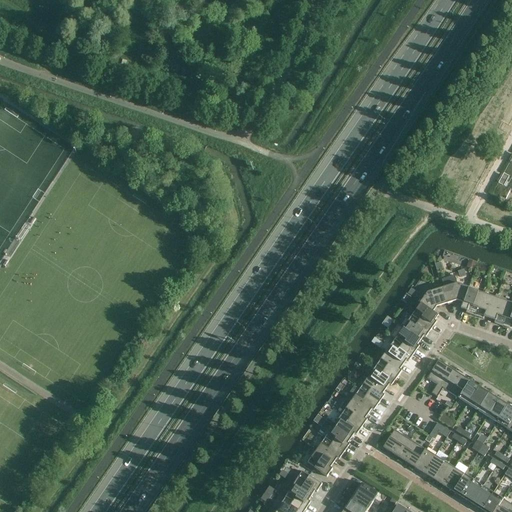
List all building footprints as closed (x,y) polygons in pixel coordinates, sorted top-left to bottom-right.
[(511,164),(509,163),(503,173),(511,178),(511,164)] [(511,178),(506,188),(498,183),(492,194),(511,205),(511,178)] [(442,288),(447,304),(457,301),(463,303),(469,288),(457,283),(455,276),(442,280),(444,287),(442,288)] [(475,316),(482,293),(470,289),(472,285),(470,284),(469,288),(463,303),(461,309),(467,311),(466,313),(475,316)] [(447,304),(442,288),(427,293),(420,303),(433,312),(437,307),(447,304)] [(490,319),(498,295),(496,294),(495,298),(482,293),(475,316),(483,319),(484,317),(490,319)] [(503,326),(511,303),(499,299),(500,296),(498,295),(490,319),(495,321),(494,323),(503,326)] [(412,316),(431,330),(437,322),(435,321),(438,316),(433,312),(420,303),(417,301),(416,303),(419,305),(412,316)] [(511,303),(503,326),(511,329),(511,327),(511,303)] [(401,324),(400,326),(421,341),(424,336),(426,337),(431,330),(412,316),(408,321),(406,320),(405,320),(401,324)] [(421,341),(400,326),(399,328),(402,330),(394,340),(414,354),(419,347),(417,345),(421,341)] [(414,354),(394,340),(387,351),(384,349),(383,350),(403,365),(407,360),(408,362),(414,354)] [(377,365),(397,379),(402,371),(400,370),(403,365),(383,350),(382,352),(384,354),(377,365)] [(437,397),(443,389),(448,381),(454,371),(438,361),(427,379),(437,385),(431,394),(437,397)] [(397,379),(377,365),(369,375),(367,373),(365,375),(386,390),(389,385),(391,386),(397,379)] [(443,389),(448,392),(458,398),(469,381),(454,371),(448,381),(443,389)] [(386,390),(365,375),(364,377),(367,379),(359,389),(379,403),(384,396),(382,394),(386,390)] [(479,387),(469,381),(458,398),(468,404),(479,387)] [(489,393),(479,387),(468,404),(477,411),(489,393)] [(379,403),(359,389),(351,401),(347,399),(368,414),(372,409),(374,411),(379,403)] [(477,411),(487,417),(498,399),(489,393),(477,411)] [(368,414),(347,399),(338,411),(342,414),(362,428),(367,420),(365,419),(368,414)] [(508,405),(498,399),(487,417),(497,423),(508,405)] [(511,420),(511,407),(508,405),(497,423),(506,429),(511,420)] [(362,428),(342,414),(335,424),(332,422),(331,424),(351,439),(354,434),(356,435),(362,428)] [(456,423),(452,420),(443,414),(439,421),(452,429),(456,423)] [(451,432),(446,429),(438,423),(434,429),(442,435),(447,438),(451,432)] [(351,439),(331,424),(329,426),(332,428),(325,438),(344,452),(350,445),(348,443),(351,439)] [(462,435),(465,431),(458,427),(456,431),(462,435)] [(383,448),(399,458),(410,440),(394,430),(383,448)] [(471,435),(465,431),(462,435),(468,439),(471,435)] [(458,442),(460,438),(454,434),(451,438),(458,442)] [(344,452),(325,438),(317,449),(314,447),(313,448),(334,463),(337,458),(339,460),(344,452)] [(460,438),(458,442),(464,446),(467,442),(460,438)] [(425,450),(410,440),(399,458),(414,467),(425,450)] [(480,449),(483,445),(477,441),(474,445),(480,449)] [(478,453),(480,449),(474,445),(471,449),(478,453)] [(483,445),(480,449),(487,453),(489,449),(483,445)] [(334,463),(313,448),(312,450),(315,452),(307,463),(327,477),(332,469),(330,468),(334,463)] [(480,449),(478,453),(484,457),(487,453),(480,449)] [(435,456),(425,450),(414,467),(424,474),(435,456)] [(500,460),(503,456),(497,452),(494,456),(500,460)] [(445,462),(435,456),(424,474),(434,480),(445,462)] [(503,456),(500,460),(507,464),(509,459),(503,456)] [(496,466),(499,462),(493,458),(490,462),(496,466)] [(454,468),(445,462),(434,480),(443,486),(454,468)] [(499,462),(496,466),(503,470),(505,466),(499,462)] [(443,486),(448,489),(453,492),(464,474),(454,468),(443,486)] [(291,483),(312,496),(315,491),(317,493),(322,484),(302,471),(294,483),(292,481),(291,483)] [(474,481),(464,474),(453,492),(463,498),(474,481)] [(483,487),(474,481),(463,498),(472,504),(483,487)] [(285,497),(306,510),(311,502),(309,501),(312,496),(291,483),(289,484),(292,486),(285,497)] [(356,492),(373,503),(378,494),(361,483),(356,492)] [(493,493),(483,487),(472,504),(482,510),(493,493)] [(367,511),(373,503),(356,492),(350,501),(367,511)] [(482,510),(484,511),(494,511),(503,499),(493,493),(482,510)] [(274,508),(280,511),(304,511),(306,510),(285,497),(278,508),(276,506),(274,508)] [(389,511),(397,502),(392,499),(384,511),(386,511),(389,511)] [(511,511),(511,504),(503,499),(494,511),(511,511)] [(350,501),(345,509),(348,511),(366,511),(367,511),(350,501)]
